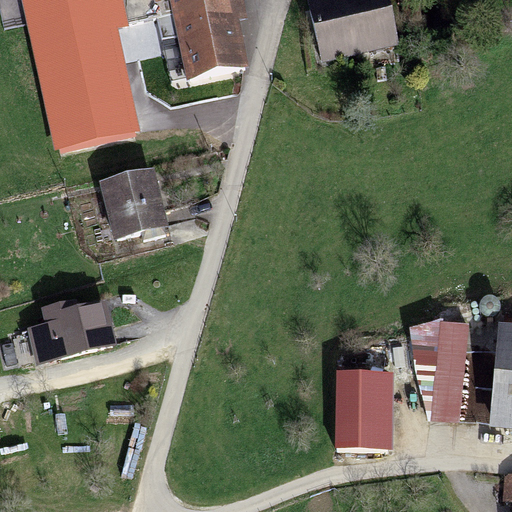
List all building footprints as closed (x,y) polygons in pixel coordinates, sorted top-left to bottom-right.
[(239,25),(233,0),(99,0),(100,3),(27,18),(57,156),(130,140),(120,90),(184,76),(186,85),(241,73),(231,27),(239,25)] [(396,53),(384,0),(332,0),(334,8),(304,14),(317,71),(396,53)] [(160,235),(147,183),(98,195),(111,247),(160,235)] [(107,353),(98,315),(80,319),(78,309),(39,318),(43,334),(26,338),(34,370),(107,353)] [(455,428),(462,334),(439,332),(436,361),(413,360),(425,427),(455,428)] [(511,339),(497,338),(489,435),(511,436),(511,339)] [(385,456),(386,385),(335,384),(333,455),(385,456)] [(511,511),(511,484),(505,484),(503,506),(511,506),(511,511)]
